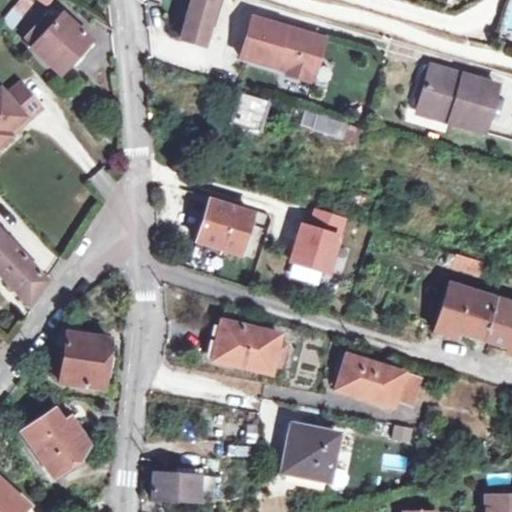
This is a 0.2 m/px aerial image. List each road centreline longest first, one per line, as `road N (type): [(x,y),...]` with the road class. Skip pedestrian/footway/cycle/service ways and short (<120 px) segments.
road 1 (tertiary): [(128,511),(140,193)]
road 2 (residential): [(0,383),(140,193)]
road 3 (tertiary): [(140,193),(122,0)]
